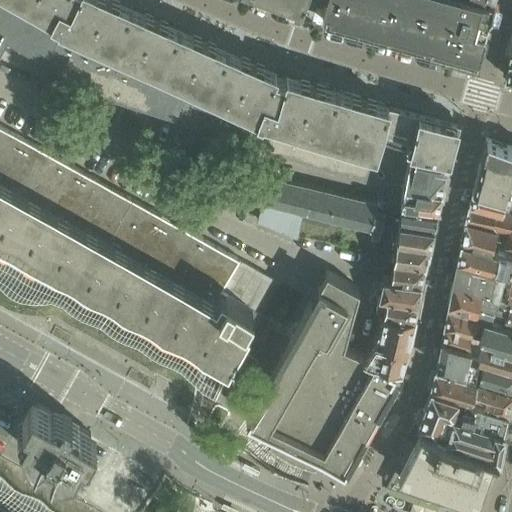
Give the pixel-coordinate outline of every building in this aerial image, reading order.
[(381,135),(390,102),(286,73),(285,75),(119,0),(0,0),(0,52),(7,40),(46,62),(41,75),(71,85),(365,180),(381,135)] [(356,25),(363,0),(323,0),(322,4),(326,5),(324,15),(356,25)] [(394,0),(363,0),(356,25),(385,33),(394,0)] [(425,0),(394,0),(385,33),(414,41),(425,0)] [(485,29),(488,16),(492,0),(425,0),(414,41),(455,53),(454,57),(478,64),(488,30),(485,29)] [(459,122),(390,102),(381,135),(412,143),(433,149),(436,139),(453,143),(459,122)] [(0,234),(227,362),(256,310),(220,290),(238,259),(186,230),(186,229),(0,124),(0,234)] [(511,147),(486,138),(481,158),(511,165),(511,147)] [(436,139),(433,149),(451,153),(453,143),(436,139)] [(441,189),(451,153),(433,149),(412,143),(404,180),(441,189)] [(227,186),(247,191),(252,170),(196,156),(191,177),(227,186)] [(477,173),(511,181),(511,165),(481,158),(477,173)] [(303,235),(303,237),(307,238),(307,237),(335,244),(335,245),(365,252),(378,200),(252,170),(247,191),(245,198),(247,198),(243,210),(247,212),(247,211),(275,223),(274,224),(273,224),(273,226),(277,227),(277,226),(305,230),(304,235),(303,235)] [(472,189),(511,199),(511,181),(477,173),(472,189)] [(401,198),(437,206),(441,189),(404,180),(401,198)] [(472,189),(469,203),(500,212),(510,204),(511,199),(472,189)] [(401,198),(397,231),(430,239),(437,206),(401,198)] [(491,249),(493,238),(496,229),(509,232),(510,228),(511,219),(511,203),(510,204),(500,212),(469,203),(461,241),(491,249)] [(511,228),(510,228),(509,232),(496,229),(493,238),(506,240),(505,247),(511,249),(511,228)] [(397,231),(394,255),(424,262),(430,239),(397,231)] [(491,249),(461,241),(457,259),(488,267),(511,272),(511,252),(505,251),(491,249)] [(421,281),(424,262),(394,255),(392,273),(421,281)] [(511,294),(511,272),(488,267),(457,259),(453,278),(509,294),(511,294)] [(395,368),(365,354),(344,344),(359,287),(327,269),(318,285),(246,415),(272,430),(269,435),(268,436),(276,443),(285,449),(294,455),(304,459),(315,462),(315,461),(318,456),(344,470),(380,405),(379,405),(395,378),(391,375),(395,368)] [(392,273),(383,271),(379,289),(380,290),(417,297),(421,281),(392,273)] [(448,302),(485,313),(484,314),(511,322),(511,313),(505,312),(509,294),(453,278),(448,302)] [(0,476),(64,511),(135,511),(138,510),(153,491),(165,472),(177,449),(187,424),(192,405),(193,403),(197,379),(196,378),(51,297),(43,298),(36,298),(33,297),(26,296),(18,294),(12,291),(10,290),(4,286),(0,282),(0,476)] [(384,310),(414,314),(417,297),(380,290),(376,307),(384,309),(384,310)] [(476,334),(484,314),(485,313),(448,302),(442,336),(464,343),(468,333),(476,334)] [(405,350),(414,314),(384,310),(375,336),(405,350)] [(511,322),(484,314),(476,334),(468,333),(464,343),(469,345),(467,353),(478,356),(511,366),(511,322)] [(375,336),(365,354),(395,368),(400,371),(405,350),(375,336)] [(474,376),(478,356),(467,353),(469,345),(464,343),(442,336),(436,365),(474,376)] [(511,366),(478,356),(474,376),(511,387),(511,366)] [(507,411),(511,393),(511,391),(436,369),(430,388),(465,398),(471,400),(476,402),(476,403),(507,411)] [(497,454),(503,428),(461,416),(465,398),(430,388),(423,409),(418,411),(415,420),(417,425),(420,426),(435,432),(441,436),(497,454)] [(476,402),(471,400),(465,398),(461,416),(503,428),(503,425),(506,424),(508,416),(506,414),(507,411),(476,403),(476,402)] [(471,511),(491,455),(492,456),(496,457),(497,454),(441,436),(435,432),(420,426),(390,483),(438,501),(470,511),(471,511)] [(284,477),(229,447),(204,492),(239,511),(287,511),(302,487),(284,477)]
